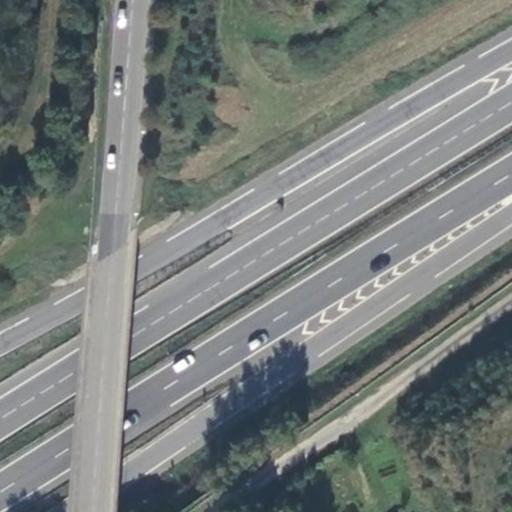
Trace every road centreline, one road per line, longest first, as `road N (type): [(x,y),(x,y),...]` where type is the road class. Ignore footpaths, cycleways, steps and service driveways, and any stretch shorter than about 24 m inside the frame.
road 1 (trunk): [(0,490),(511,172)]
road 2 (trunk): [(511,100),(0,418)]
road 3 (trunk): [(511,50),(0,341)]
road 4 (trunk): [(68,511),(511,214)]
road 5 (tertiary): [(130,0),(92,511)]
road 6 (track): [(511,301),(225,511)]
